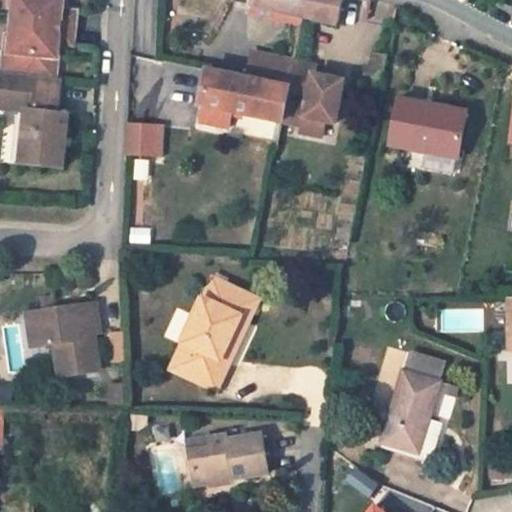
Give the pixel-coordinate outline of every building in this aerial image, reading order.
[(5,52),(3,73),(55,78),(57,57),(53,57),(54,42),(73,45),(76,12),(58,10),(59,0),(15,0),(14,7),(10,52),(5,52)] [(305,0),(252,0),(251,5),(303,17),(305,0)] [(342,0),(305,0),(303,17),(337,25),(342,0)] [(303,17),(251,5),(250,14),(301,26),(303,17)] [(294,61),(254,53),(248,79),(290,87),(294,61)] [(344,85),(313,79),(314,74),(316,66),(294,61),(290,87),(283,122),(303,126),(301,133),(322,137),(325,122),(336,124),(344,85)] [(290,87),(248,79),(206,69),(200,105),(204,106),(232,112),(283,122),(290,87)] [(64,169),(69,114),(60,113),(62,79),(55,78),(3,73),(0,72),(0,91),(8,92),(6,109),(26,112),(22,165),(64,169)] [(344,80),(314,74),(313,79),(344,85),(344,80)] [(466,113),(400,100),(391,145),(458,157),(466,113)] [(232,112),(204,106),(201,123),(228,129),(232,112)] [(155,157),(157,127),(127,125),(125,155),(155,157)] [(163,127),(157,127),(155,157),(162,157),(163,127)] [(457,158),(425,152),(422,168),(454,174),(457,158)] [(259,299),(213,278),(171,370),(217,390),(230,363),(221,359),(241,317),(250,321),(259,299)] [(96,303),(27,313),(32,348),(57,345),(62,376),(101,372),(95,334),(100,333),(96,303)] [(230,363),(250,321),(241,317),(221,359),(230,363)] [(445,362),(412,352),(406,372),(439,382),(445,362)] [(406,372),(405,372),(383,442),(419,452),(419,451),(412,448),(422,417),(429,419),(441,383),(439,382),(406,372)] [(149,417),(132,415),(131,428),(136,429),(149,421),(149,417)] [(429,419),(422,417),(412,448),(419,451),(434,455),(444,424),(429,419)] [(269,475),(263,435),(228,440),(227,436),(210,439),(211,449),(189,452),(194,486),(212,483),(211,478),(224,476),(225,481),(269,475)] [(210,439),(187,442),(189,452),(211,449),(210,439)] [(419,452),(383,442),(381,447),(417,458),(419,452)]
